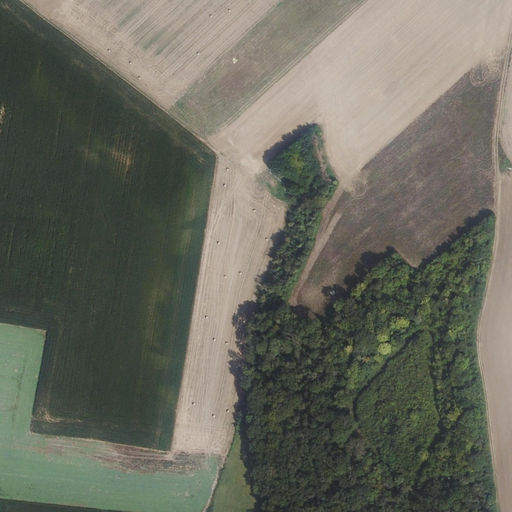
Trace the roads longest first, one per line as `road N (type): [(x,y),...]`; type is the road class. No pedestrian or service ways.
road 1 (track): [(499,511),(478,330),(497,237),(496,154),(511,32)]
road 2 (track): [(253,180),(21,0)]
